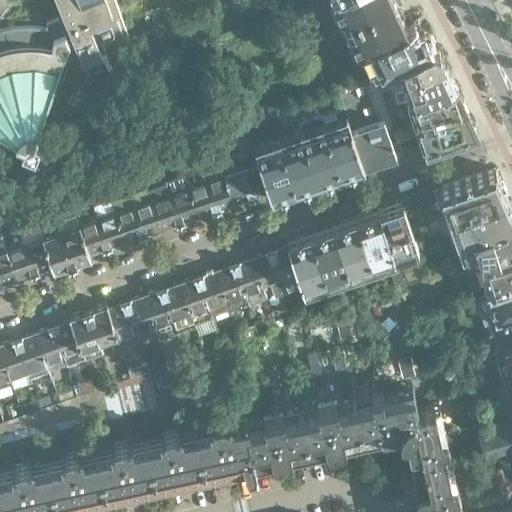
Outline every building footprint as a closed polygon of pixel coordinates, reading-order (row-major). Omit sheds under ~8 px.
[(130,40),(116,0),(57,0),(62,12),(73,39),(82,60),(101,52),(107,54),(122,48),(124,42),(130,40)] [(406,22),(397,3),(395,0),(337,0),(345,14),(340,16),(344,25),(349,23),(360,44),(361,44),(406,22)] [(36,127),(70,40),(59,13),(46,19),(44,24),(37,23),(32,23),(27,23),(22,23),(17,24),(9,25),(4,26),(0,27),(0,122),(23,132),(21,138),(35,144),(41,129),(36,127)] [(416,50),(432,42),(433,36),(429,26),(422,24),(418,26),(414,18),(406,22),(361,44),(374,71),(397,59),(416,50)] [(442,54),(438,44),(437,44),(432,42),(416,50),(422,61),(442,54)] [(454,78),(449,69),(442,54),(422,61),(416,50),(397,59),(404,79),(374,90),(379,104),(409,94),(454,78)] [(395,150),(391,138),(387,127),(379,104),(374,90),(368,72),(336,83),(347,114),(363,161),(395,150)] [(464,101),(454,78),(409,94),(413,107),(401,111),(405,121),(464,101)] [(464,101),(405,121),(387,127),(391,138),(409,132),(408,130),(420,126),(425,140),(426,140),(427,140),(444,134),(456,130),(472,124),(474,124),(474,123),(464,101)] [(363,161),(347,114),(338,118),(338,120),(324,125),(340,169),(363,161)] [(340,169),(324,125),(310,129),(310,127),(301,130),(317,177),(340,169)] [(317,177),(301,130),(292,133),(293,135),(279,140),(294,185),(317,177)] [(294,185),(279,140),(265,145),(264,143),(255,146),(260,160),(270,189),(271,193),(294,185)] [(252,195),(240,160),(239,160),(236,152),(219,158),(224,172),(234,201),(252,195)] [(270,189),(260,160),(247,164),(245,158),(240,160),(252,195),(270,189)] [(103,174),(100,167),(82,173),(84,181),(103,174)] [(443,217),(507,194),(494,167),(473,174),(473,173),(460,178),(439,186),(431,196),(434,205),(442,206),(444,212),(428,218),(429,222),(443,217)] [(234,201),(224,172),(211,176),(209,171),(204,173),(216,208),(234,201)] [(84,181),(82,173),(71,176),(74,184),(84,181)] [(216,208),(204,173),(198,174),(200,180),(187,185),(197,214),(216,208)] [(197,214),(187,185),(175,189),(173,183),(167,185),(179,220),(197,214)] [(179,220),(167,185),(162,187),(164,193),(151,197),(161,226),(179,220)] [(511,217),(511,204),(507,194),(443,217),(444,222),(451,219),(458,237),(511,217)] [(161,226),(151,197),(138,201),(136,196),(131,198),(143,233),(161,226)] [(143,233),(131,198),(125,199),(127,205),(115,210),(125,239),(143,233)] [(417,244),(402,199),(378,207),(394,252),(417,244)] [(21,203),(12,206),(14,212),(23,209),(21,203)] [(395,254),(394,252),(378,207),(355,215),(371,260),(384,256),(385,258),(395,254)] [(125,239),(115,210),(102,214),(100,208),(95,210),(107,245),(125,239)] [(107,245),(95,210),(89,212),(91,218),(78,222),(89,251),(107,245)] [(89,251),(78,222),(75,214),(57,220),(58,223),(72,261),(90,255),(89,251)] [(371,260),(355,215),(333,223),(349,270),(359,267),(358,265),(371,260)] [(511,217),(458,237),(451,240),(456,255),(467,251),(465,245),(475,241),(480,255),(511,243),(511,217)] [(72,261),(58,223),(53,224),(55,230),(42,235),(52,264),(53,268),(72,261)] [(349,270),(333,223),(310,230),(326,276),(339,271),(340,273),(349,270)] [(326,276),(310,230),(287,239),(288,242),(298,272),(303,286),(313,282),(313,280),(326,276)] [(52,264),(42,235),(29,239),(27,233),(22,235),(34,270),(52,264)] [(34,270),(22,235),(17,237),(19,243),(6,247),(16,276),(34,270)] [(298,272),(288,242),(270,248),(282,284),(288,282),(286,276),(298,272)] [(511,243),(480,255),(474,257),(480,272),(475,274),(474,278),(475,281),(479,284),(484,282),(487,290),(511,281),(511,243)] [(0,282),(16,276),(6,247),(0,249),(0,282)] [(282,284),(270,248),(252,255),(262,284),(275,280),(277,285),(282,284)] [(262,284),(252,255),(234,261),(246,296),(251,294),(249,289),(262,284)] [(246,296),(234,261),(216,267),(226,297),(238,292),(240,298),(246,296)] [(226,297),(216,267),(197,274),(210,309),(215,307),(213,301),(226,297)] [(210,309),(197,274),(179,280),(189,309),(202,305),(204,311),(210,309)] [(413,293),(408,279),(397,283),(402,297),(413,293)] [(189,309),(179,280),(161,286),(173,321),(179,319),(177,314),(189,309)] [(511,327),(511,281),(487,290),(476,294),(486,321),(490,320),(495,334),(511,327)] [(173,321),(161,286),(143,292),(153,322),(166,317),(168,323),(173,321)] [(153,322),(143,292),(125,299),(137,334),(142,332),(140,326),(153,322)] [(137,334),(125,299),(107,305),(117,334),(119,340),(137,334)] [(117,334),(107,305),(106,301),(87,307),(101,346),(106,344),(104,339),(117,334)] [(101,346),(87,307),(69,314),(70,318),(80,347),(93,342),(95,348),(101,346)] [(80,347),(70,318),(52,324),(64,359),(69,357),(67,351),(80,347)] [(64,359),(52,324),(34,330),(44,360),(57,355),(59,361),(64,359)] [(511,374),(511,327),(495,334),(500,348),(495,349),(505,377),(511,374)] [(44,360),(34,330),(16,337),(28,372),(33,370),(31,364),(44,360)] [(28,372),(16,337),(0,341),(0,350),(8,372),(20,368),(22,374),(28,372)] [(126,411),(152,406),(161,404),(149,368),(0,419),(0,439),(3,438),(15,436),(27,433),(53,427),(65,425),(76,422),(103,417),(114,414),(126,411)] [(400,430),(417,403),(414,387),(382,394),(390,429),(399,427),(399,428),(399,429),(400,430)] [(390,429),(382,394),(381,389),(371,392),(372,396),(355,400),(362,435),(390,429)] [(467,389),(451,392),(455,411),(471,408),(467,389)] [(227,398),(225,390),(213,392),(215,400),(227,398)] [(215,400),(213,392),(202,395),(204,403),(215,400)] [(362,435),(355,400),(338,404),(336,399),(327,401),(335,441),(362,435)] [(177,409),(175,400),(164,403),(166,411),(177,409)] [(441,432),(434,400),(417,403),(400,430),(401,431),(402,431),(403,431),(404,430),(406,440),(441,432)] [(335,441),(327,401),(317,404),(318,408),(301,412),(308,447),(335,441)] [(166,411),(164,403),(161,404),(152,406),(154,414),(166,411)] [(128,419),(126,411),(114,414),(116,422),(128,419)] [(308,447),(301,412),(283,416),(282,411),(272,413),(281,453),(308,447)] [(281,453),(272,413),(263,415),(264,420),(246,424),(254,459),(281,453)] [(116,422),(114,414),(103,417),(104,425),(116,422)] [(254,459),(246,424),(246,420),(231,423),(229,417),(219,419),(229,464),(243,462),(246,467),(254,466),(254,459)] [(511,451),(511,417),(480,428),(487,460),(511,451)] [(229,464),(219,419),(209,421),(211,427),(196,431),(205,470),(229,464)] [(78,430),(76,422),(65,425),(66,433),(78,430)] [(66,433),(65,425),(53,427),(55,435),(66,433)] [(205,470),(196,431),(181,434),(180,428),(170,430),(180,475),(205,470)] [(180,475),(170,430),(160,432),(161,438),(146,441),(155,481),(180,475)] [(447,459),(443,442),(448,441),(446,431),(441,432),(406,440),(412,467),(447,459)] [(28,441),(27,433),(15,436),(17,444),(28,441)] [(17,444),(15,436),(3,438),(5,446),(17,444)] [(155,481),(146,441),(131,445),(130,438),(120,441),(130,486),(155,481)] [(130,486),(120,441),(110,443),(111,449),(97,452),(105,492),(130,486)] [(105,492),(97,452),(82,456),(80,449),(70,452),(81,497),(105,492)] [(81,497),(70,452),(60,454),(62,460),(47,463),(56,503),(81,497)] [(457,485),(455,475),(450,476),(447,459),(412,467),(418,494),(457,485)] [(56,503),(47,463),(32,466),(31,460),(21,462),(31,508),(56,503)] [(13,511),(31,508),(21,462),(11,465),(12,471),(0,473),(0,485),(5,511),(13,511)] [(510,498),(503,466),(490,469),(497,501),(510,498)] [(458,511),(455,496),(460,495),(457,485),(418,494),(421,511),(458,511)]
